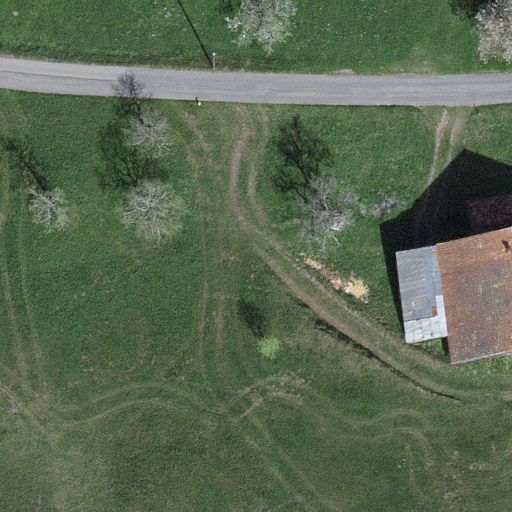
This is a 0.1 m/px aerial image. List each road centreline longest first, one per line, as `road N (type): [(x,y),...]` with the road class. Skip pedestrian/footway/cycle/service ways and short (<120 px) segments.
road 1 (unclassified): [(0,76),(237,92),(511,92)]
road 2 (track): [(421,243),(453,96)]
